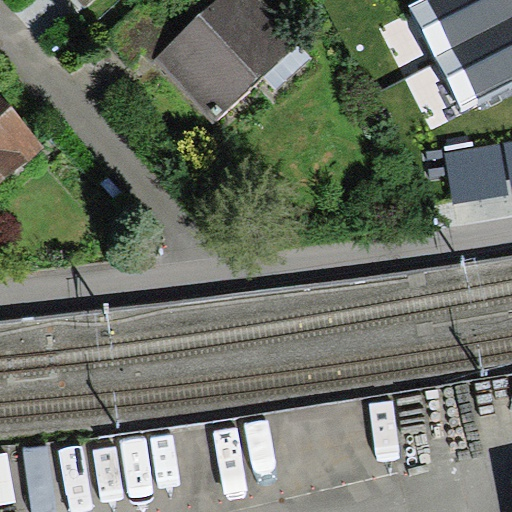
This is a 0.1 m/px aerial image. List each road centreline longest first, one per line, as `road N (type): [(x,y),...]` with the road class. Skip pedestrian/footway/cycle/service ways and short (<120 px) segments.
road 1 (residential): [(200,275),(194,237),(0,41)]
road 2 (residential): [(200,275),(511,230)]
road 3 (residential): [(0,299),(200,275)]
